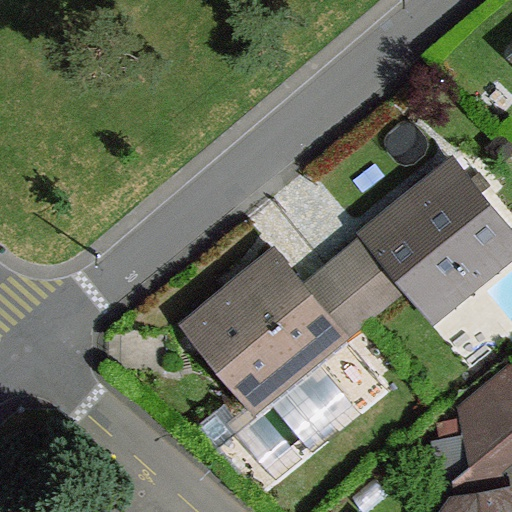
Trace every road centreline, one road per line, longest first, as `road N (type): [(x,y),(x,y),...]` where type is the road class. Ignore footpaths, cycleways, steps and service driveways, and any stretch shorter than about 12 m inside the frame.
road 1 (residential): [(42,338),(444,0)]
road 2 (residential): [(219,511),(92,399),(42,338)]
